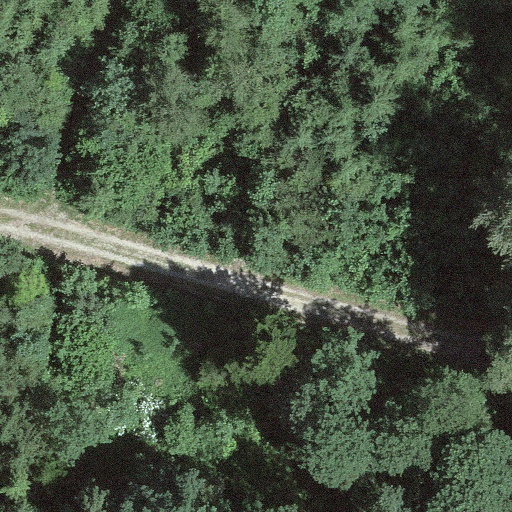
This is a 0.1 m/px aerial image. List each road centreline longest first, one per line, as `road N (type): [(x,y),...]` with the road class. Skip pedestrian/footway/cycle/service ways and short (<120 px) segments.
road 1 (track): [(0,221),(263,290),(498,367)]
road 2 (track): [(126,0),(48,228)]
